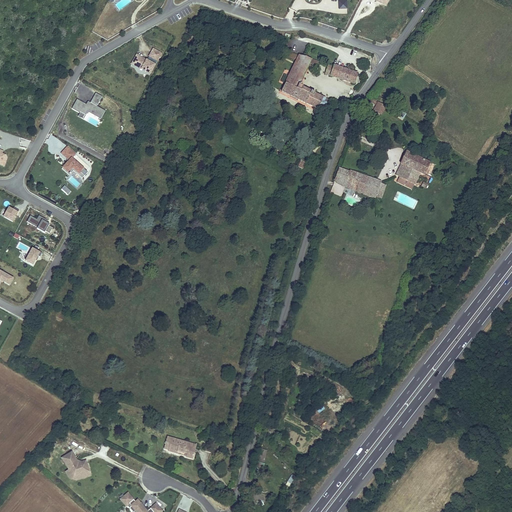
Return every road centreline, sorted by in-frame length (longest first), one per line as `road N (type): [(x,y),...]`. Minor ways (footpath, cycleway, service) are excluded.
road 1 (tertiary): [(232,511),(329,166),(389,54)]
road 2 (motorway): [(511,258),(315,511)]
road 3 (motorway): [(331,511),(511,278)]
road 4 (residential): [(179,0),(84,61),(14,184)]
road 5 (residential): [(389,54),(206,0)]
road 6 (residential): [(0,301),(22,311),(31,306),(73,232),(71,221),(49,208)]
